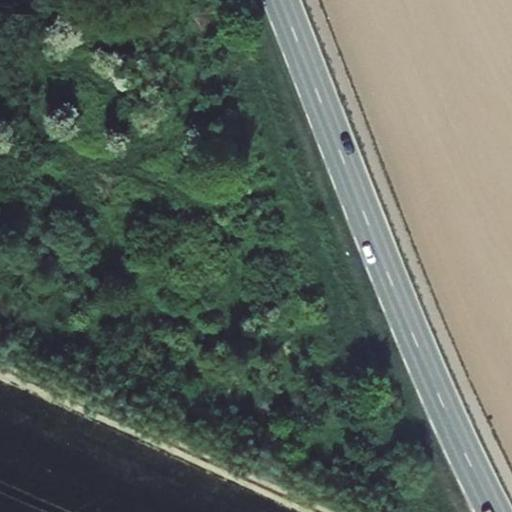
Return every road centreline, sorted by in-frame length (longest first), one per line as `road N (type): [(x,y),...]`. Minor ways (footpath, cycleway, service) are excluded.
road 1 (tertiary): [(270,0),(410,360),(493,511)]
road 2 (track): [(309,511),(0,377)]
